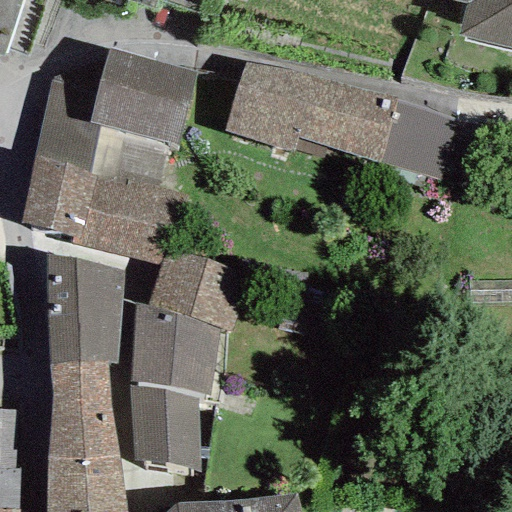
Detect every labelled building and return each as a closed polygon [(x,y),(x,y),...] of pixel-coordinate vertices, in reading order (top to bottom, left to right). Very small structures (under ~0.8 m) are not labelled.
[(0,0),(0,47),(4,48),(20,0),(0,0)] [(511,0),(445,0),(439,27),(511,45),(511,0)] [(197,91),(96,64),(58,84),(24,178),(20,246),(153,278),(171,201),(158,198),(165,163),(175,167),(197,91)] [(436,122),(230,75),(211,146),(286,168),(289,158),(419,189),(436,122)] [(242,280),(164,262),(154,308),(231,326),(242,280)] [(102,296),(19,280),(36,511),(103,511),(100,384),(102,296)] [(215,343),(136,321),(128,379),(133,488),(203,484),(200,413),(209,412),(215,343)] [(12,511),(12,415),(0,416),(0,511),(12,511)]
